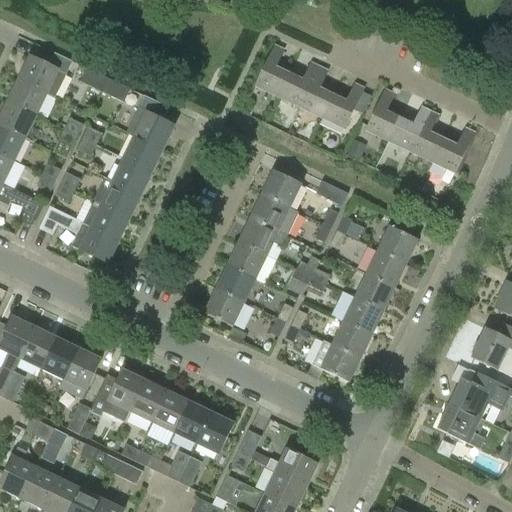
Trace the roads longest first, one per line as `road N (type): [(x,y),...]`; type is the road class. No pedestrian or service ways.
road 1 (residential): [(372,443),(511,149)]
road 2 (residential): [(170,337),(247,169),(242,151),(203,133)]
road 3 (residential): [(372,443),(170,337)]
road 4 (residential): [(170,337),(0,256)]
road 5 (residential): [(511,133),(347,56)]
road 6 (residential): [(372,443),(506,511)]
